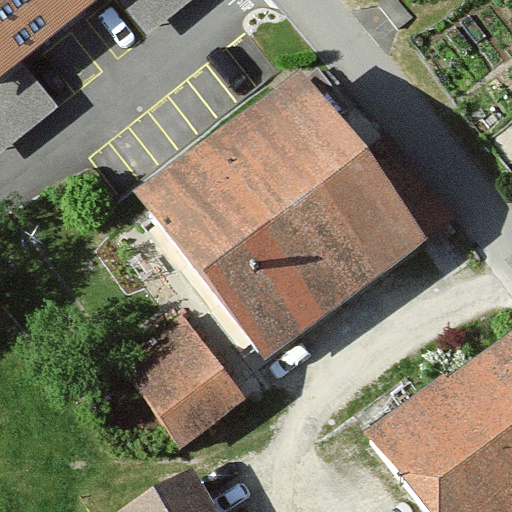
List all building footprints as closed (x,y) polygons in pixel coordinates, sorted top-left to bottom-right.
[(0,0),(0,87),(109,0),(0,0)] [(317,75),(152,198),(274,361),(440,237),(317,75)] [(186,315),(120,361),(186,454),(251,407),(186,315)] [(511,511),(511,346),(382,438),(434,511),(511,511)] [(224,511),(200,473),(135,511),(224,511)]
